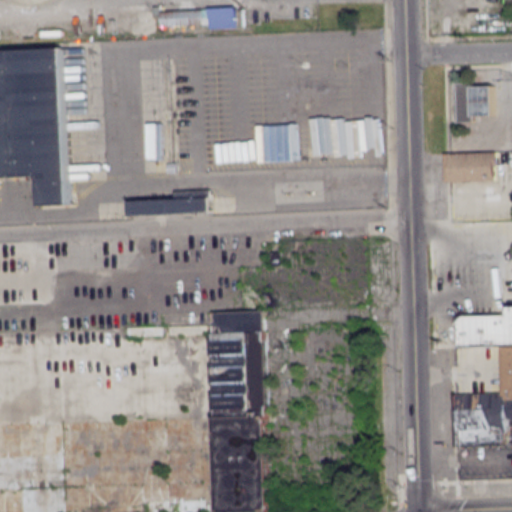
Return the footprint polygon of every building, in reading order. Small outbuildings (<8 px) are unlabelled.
[(238,8),(162,10),(162,28),(239,26),(238,8)] [(0,50),(66,48),(73,206),(42,207),(40,178),(0,179),(0,50)] [(495,116),(495,85),(471,85),(471,116),(495,116)] [(498,181),(498,152),(445,152),(445,181),(498,181)] [(213,190),(176,191),(176,199),(131,200),(131,215),(213,213),(213,190)] [(460,315),(460,347),(501,347),(502,392),(454,393),(455,445),(511,444),(511,306),(508,306),(508,315),(460,315)] [(0,511),(263,511),(271,511),(265,317),(0,325),(0,511)]
